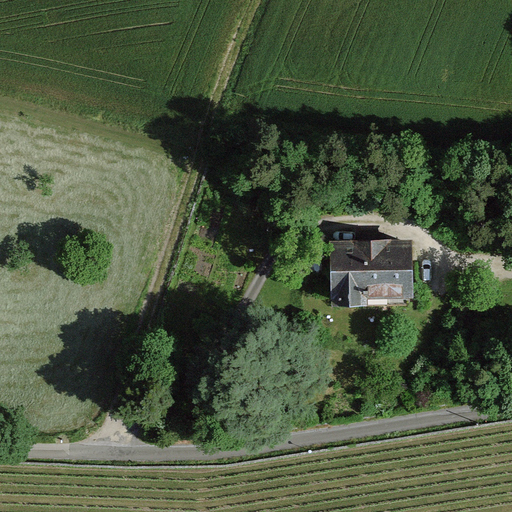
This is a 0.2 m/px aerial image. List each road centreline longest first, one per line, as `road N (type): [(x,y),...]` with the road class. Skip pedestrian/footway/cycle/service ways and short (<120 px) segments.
road 1 (unclassified): [(511,405),(172,456),(0,450)]
road 2 (track): [(97,454),(254,0)]
road 3 (unknown): [(162,456),(173,406),(246,305),(287,267),(312,254),(363,248),(469,263)]
